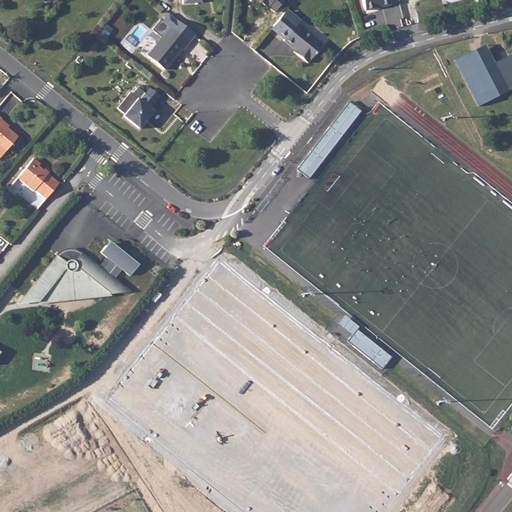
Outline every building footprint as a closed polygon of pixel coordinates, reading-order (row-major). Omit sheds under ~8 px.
[(256,0),(266,7),(268,6),(274,11),(274,10),(282,0),(256,0)] [(282,0),(274,10),(281,15),(284,10),(286,8),(289,5),(282,0)] [(362,0),(364,9),(390,4),(390,2),(389,0),(362,0)] [(284,10),(297,20),(299,18),(286,8),(284,10)] [(283,37),(296,21),(297,20),(284,10),(281,15),(271,27),(283,37)] [(167,12),(161,20),(169,26),(175,18),(167,12)] [(187,41),(193,33),(175,18),(169,26),(187,41)] [(295,52),(306,60),(321,42),(296,21),(283,37),(282,38),(297,50),(295,52)] [(511,24),(499,28),(503,38),(506,37),(508,44),(511,43),(511,24)] [(181,48),(187,41),(169,26),(146,54),(163,68),(180,47),(181,48)] [(475,113),(504,98),(490,69),(481,52),(452,66),(475,113)] [(511,58),(490,69),(504,98),(511,94),(511,58)] [(144,92),(153,101),(158,95),(149,87),(144,92)] [(155,102),(153,101),(144,92),(143,91),(138,97),(137,97),(121,114),(137,127),(151,110),(150,108),(155,102)] [(348,102),(296,170),(308,179),(361,111),(348,102)] [(0,119),(1,118),(0,116),(0,150),(2,153),(16,136),(0,122),(0,119)] [(43,198),(58,181),(48,173),(46,174),(38,168),(40,164),(33,159),(16,178),(33,192),(34,190),(43,198)] [(59,254),(20,303),(45,301),(51,302),(56,300),(59,299),(59,291),(86,290),(87,296),(97,297),(108,292),(128,291),(112,279),(120,269),(128,275),(137,264),(111,243),(107,247),(104,245),(99,252),(109,260),(101,270),(78,251),(69,249),(59,254)] [(337,324),(351,335),(356,329),(358,327),(344,315),(337,324)] [(351,335),(346,341),(381,370),(391,357),(356,329),(351,335)]
